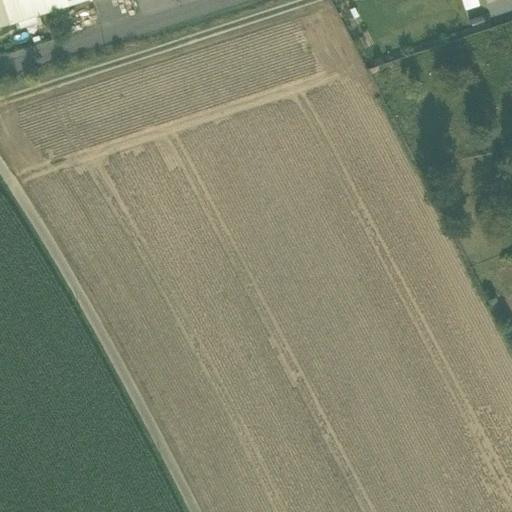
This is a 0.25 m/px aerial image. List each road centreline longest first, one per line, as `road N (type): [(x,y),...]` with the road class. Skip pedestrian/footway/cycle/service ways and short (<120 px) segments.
road 1 (residential): [(0,165),(194,511)]
road 2 (track): [(0,100),(311,0)]
road 3 (unclassified): [(0,67),(215,0)]
